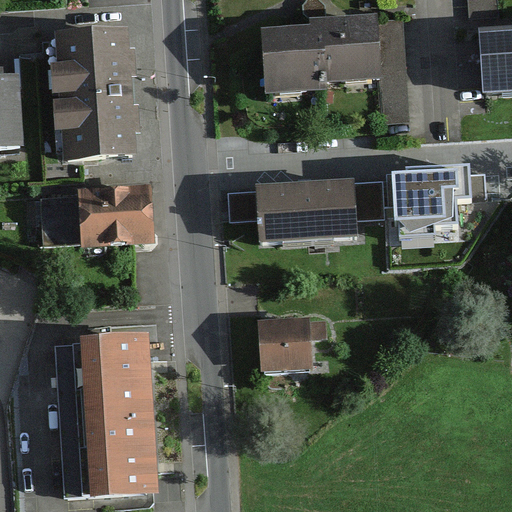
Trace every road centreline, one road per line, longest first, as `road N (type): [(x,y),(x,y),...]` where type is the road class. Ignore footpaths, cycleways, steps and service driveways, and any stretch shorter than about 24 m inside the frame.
road 1 (residential): [(215,511),(210,367),(198,321),(189,170)]
road 2 (residential): [(475,160),(189,170)]
road 3 (residential): [(189,170),(173,0)]
